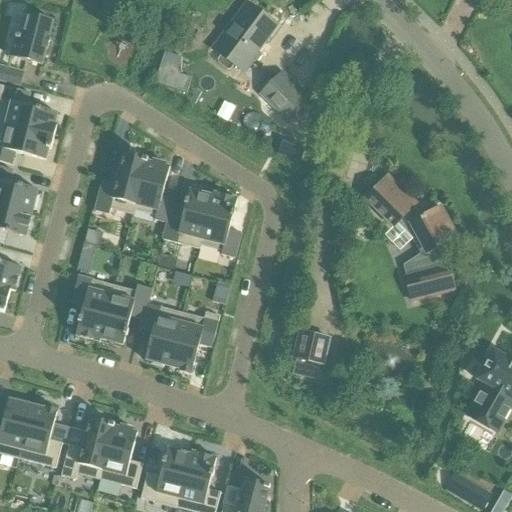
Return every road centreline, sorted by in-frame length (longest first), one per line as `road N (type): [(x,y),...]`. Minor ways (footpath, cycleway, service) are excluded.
road 1 (residential): [(29,353),(93,111),(109,104),(251,179),(271,204),(221,416)]
road 2 (tertiary): [(511,177),(468,103),(373,0)]
road 3 (residential): [(29,353),(221,416)]
road 4 (residential): [(293,450),(412,511)]
